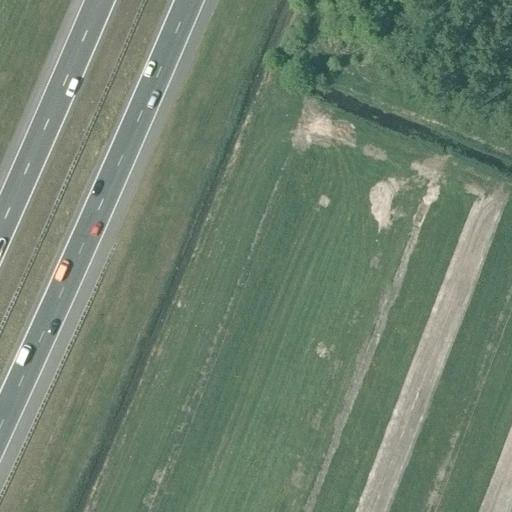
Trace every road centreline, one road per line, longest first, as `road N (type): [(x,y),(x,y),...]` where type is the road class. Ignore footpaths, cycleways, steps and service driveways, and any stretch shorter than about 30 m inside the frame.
road 1 (motorway): [(0,422),(187,0)]
road 2 (motorway): [(96,0),(0,228)]
